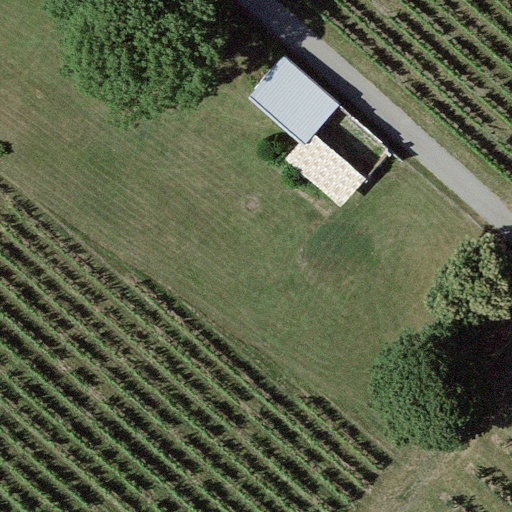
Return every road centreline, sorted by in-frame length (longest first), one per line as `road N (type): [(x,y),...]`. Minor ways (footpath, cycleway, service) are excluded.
road 1 (residential): [(257,0),(511,223)]
road 2 (track): [(511,371),(391,511)]
